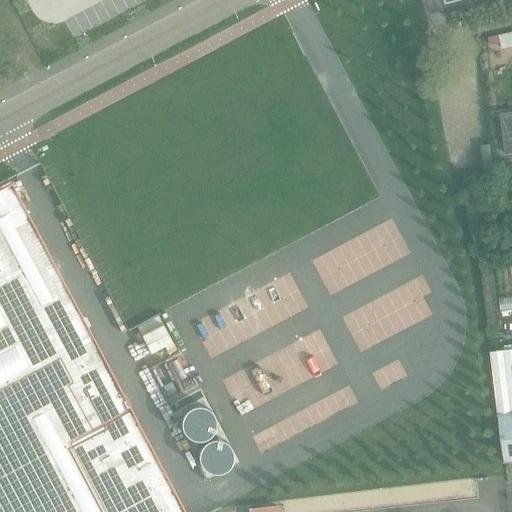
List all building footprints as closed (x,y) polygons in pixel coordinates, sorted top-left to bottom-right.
[(511,113),(501,115),(507,154),(511,153),(511,113)] [(34,331),(77,308),(8,180),(0,184),(0,267),(1,267),(34,331)] [(184,511),(77,308),(34,331),(1,267),(0,267),(0,511),(184,511)] [(502,461),(511,459),(511,351),(489,354),(502,461)] [(171,382),(162,386),(168,397),(177,393),(171,382)]
